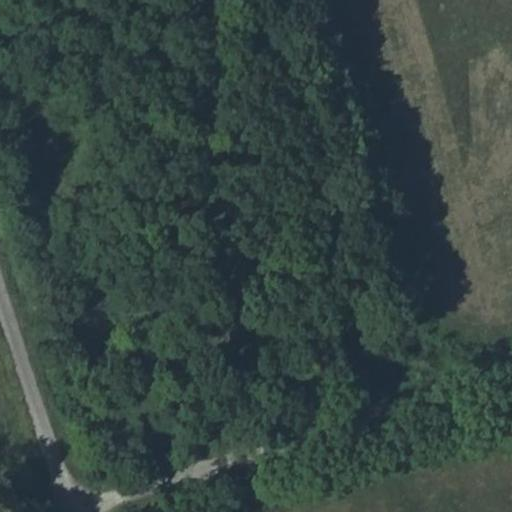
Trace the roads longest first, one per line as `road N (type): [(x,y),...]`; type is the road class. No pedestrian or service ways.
road 1 (unknown): [(70,511),(269,469),(511,382)]
road 2 (unclassified): [(70,511),(0,289)]
